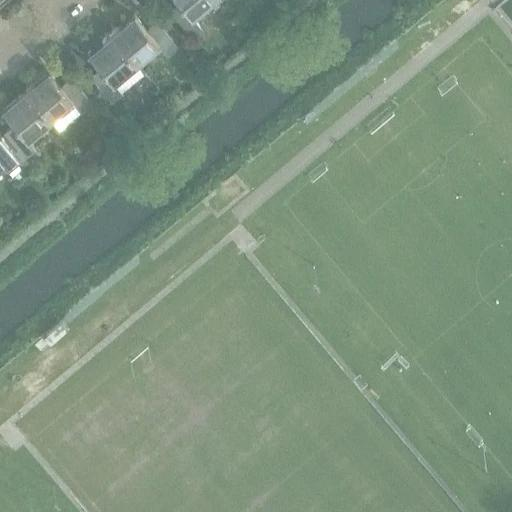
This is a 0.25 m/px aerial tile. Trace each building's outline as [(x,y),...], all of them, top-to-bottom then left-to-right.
[(191,16),(210,0),(177,0),(179,2),(169,10),(190,34),(199,26),(191,16)] [(176,46),(156,21),(146,29),(134,14),(110,33),(135,63),(157,45),(165,54),(176,46)] [(113,81),(135,63),(110,33),(88,52),(100,68),(91,76),(111,99),(121,91),(113,81)] [(90,102),(70,78),(60,86),(47,70),(24,90),(50,119),(59,129),(90,103),(90,102)] [(27,138),(50,119),(24,90),(1,109),(14,124),(4,132),(25,156),(35,147),(27,138)] [(118,126),(111,117),(101,126),(108,135),(118,126)] [(21,168),(15,160),(0,142),(0,172),(6,168),(12,176),(21,168)] [(73,171),(83,162),(77,154),(66,163),(73,171)] [(46,176),(40,168),(31,175),(37,183),(46,176)]
